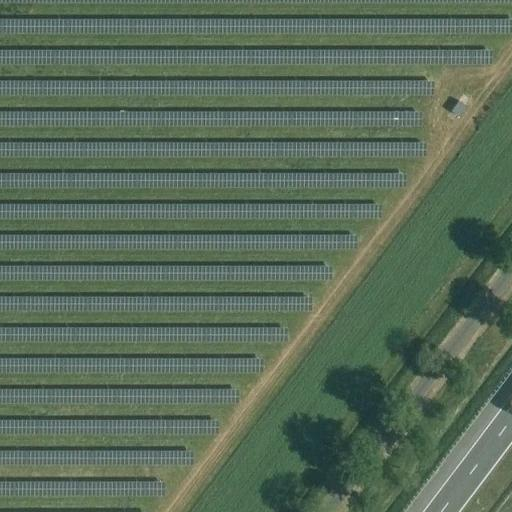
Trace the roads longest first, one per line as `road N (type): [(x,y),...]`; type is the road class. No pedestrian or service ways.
road 1 (unclassified): [(326,511),(511,267)]
road 2 (motorway): [(511,413),(437,511)]
